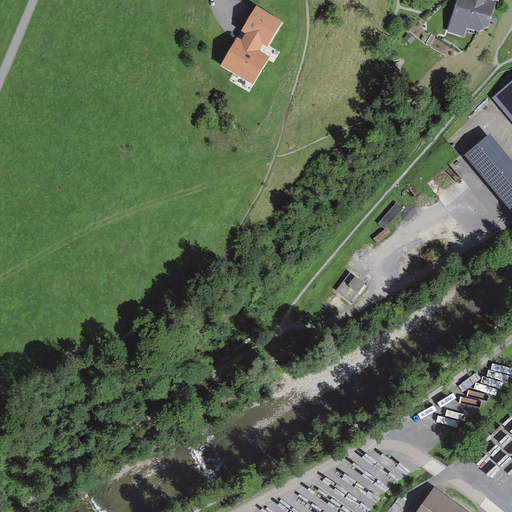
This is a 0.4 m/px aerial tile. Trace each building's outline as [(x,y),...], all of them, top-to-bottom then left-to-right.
[(495,7),(475,0),(460,0),(450,31),(463,36),(466,29),(478,34),(487,29),(495,7)] [(280,21),(256,7),(239,35),(263,49),(280,21)] [(263,49),(239,35),(223,63),(252,80),(269,52),(263,49)] [(511,84),(496,97),(511,116),(511,84)] [(511,164),(488,137),(468,154),(511,206),(511,164)] [(337,290),(351,303),(367,286),(353,274),(337,290)] [(467,511),(439,491),(423,511),(467,511)]
